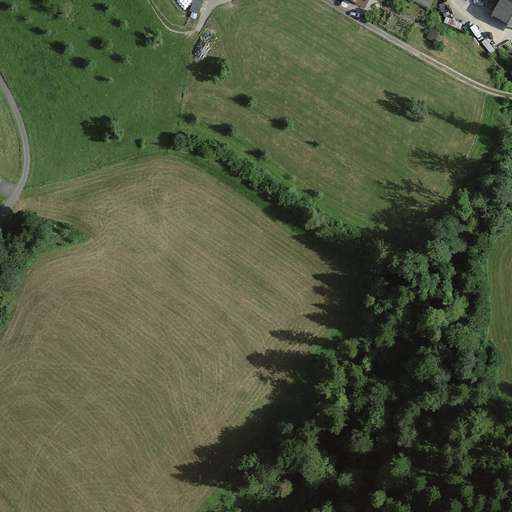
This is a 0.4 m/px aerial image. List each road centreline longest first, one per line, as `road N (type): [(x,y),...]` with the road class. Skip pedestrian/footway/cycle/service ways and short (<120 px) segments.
road 1 (track): [(323,0),(475,85),(511,95)]
road 2 (track): [(0,77),(27,151),(24,177),(0,219)]
